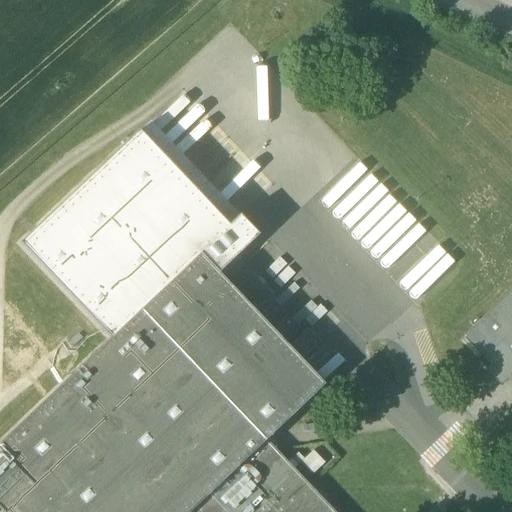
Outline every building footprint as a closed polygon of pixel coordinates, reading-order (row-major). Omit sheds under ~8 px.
[(20,245),(111,340),(200,255),(219,275),(259,237),(239,217),(229,227),(139,132),(20,245)] [(366,158),(328,195),(402,271),(412,261),(416,265),(426,256),(423,253),(441,235),(366,158)] [(0,511),(223,511),(208,497),(266,442),(325,386),(301,361),(288,348),(283,343),(271,330),(269,328),(257,315),(219,275),(200,255),(111,340),(0,444),(0,511)] [(507,382),(511,377),(511,294),(466,339),(507,382)] [(272,300),(257,315),(269,328),(285,313),(272,300)] [(287,315),(271,330),(283,343),(299,328),(287,315)] [(308,330),(288,348),(301,361),(321,343),(308,330)] [(332,511),(266,442),(208,497),(223,511),(332,511)] [(311,474),(325,464),(315,450),(301,460),(311,474)]
